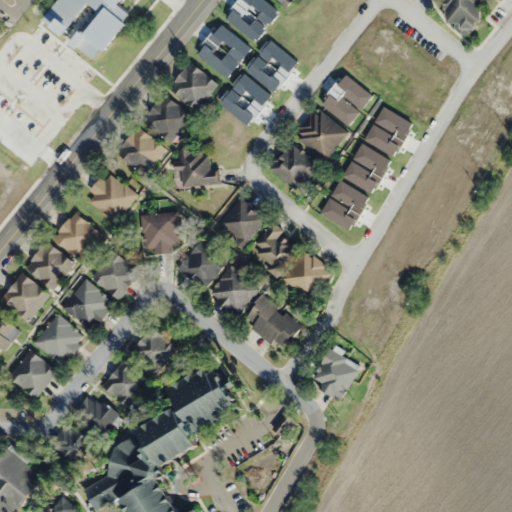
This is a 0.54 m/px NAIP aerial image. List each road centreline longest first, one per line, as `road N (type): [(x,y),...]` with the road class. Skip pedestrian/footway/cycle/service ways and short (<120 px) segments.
road 1 (residential): [(281,382),(322,327),(459,89),(511,20)]
road 2 (residential): [(379,0),(253,166),(269,193),(356,263)]
road 3 (tertiary): [(203,0),(0,256)]
road 4 (residential): [(167,289),(153,292),(55,414),(38,424),(0,426)]
road 5 (residential): [(281,382),(311,407),(318,429),(270,511)]
road 6 (residential): [(281,382),(167,289)]
